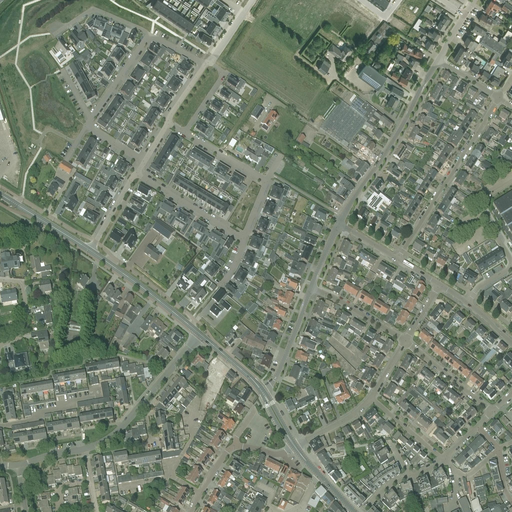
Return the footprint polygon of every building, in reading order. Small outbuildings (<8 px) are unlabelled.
[(159,0),(156,0),(152,6),(157,9),(162,2),(159,0)] [(219,0),(215,0),(215,1),(220,5),(217,9),(227,16),(230,11),(227,9),(229,6),(219,0)] [(386,0),(382,0),(377,6),(383,10),(389,2),(386,0)] [(501,6),(495,2),(491,0),(490,0),(488,5),(494,9),(497,11),(499,8),(501,6)] [(162,2),(157,9),(161,13),(167,5),(162,2)] [(511,10),(511,6),(505,2),(503,5),(508,8),(511,11),(511,10)] [(167,5),(161,13),(166,16),(171,8),(167,5)] [(484,10),(489,13),(494,16),(495,14),(497,11),(494,9),(488,5),(484,10)] [(171,8),(166,16),(170,19),(176,11),(171,8)] [(207,13),(206,13),(207,14),(208,13),(219,21),(221,19),(224,21),(227,16),(217,9),(214,14),(209,10),(207,13)] [(176,11),(170,19),(175,22),(180,14),(176,11)] [(441,12),(439,15),(437,18),(440,19),(440,20),(446,24),(450,18),(441,12)] [(207,14),(206,16),(212,21),(209,25),(217,31),(220,26),(217,24),(219,21),(208,13),(207,14)] [(482,14),(478,19),(483,22),(485,23),(489,26),(491,22),(495,25),(497,21),(493,19),(489,16),(486,15),(482,13),(482,14)] [(180,14),(175,22),(179,25),(185,17),(180,14)] [(185,17),(179,25),(184,28),(189,20),(185,17)] [(92,21),(86,25),(90,30),(92,29),(92,30),(98,32),(99,28),(102,22),(102,21),(97,19),(95,23),(92,21)] [(189,20),(184,28),(188,31),(194,23),(189,20)] [(446,24),(440,20),(438,22),(435,21),(434,23),(443,29),(446,24)] [(99,28),(98,32),(102,34),(101,38),(104,39),(105,38),(109,28),(106,27),(108,23),(102,21),(102,22),(99,28)] [(384,21),(371,38),(380,45),(390,33),(389,32),(389,31),(390,31),(390,30),(389,30),(389,29),(391,27),(384,21)] [(72,28),(76,32),(81,26),(77,22),(72,28)] [(415,23),(413,27),(419,31),(424,34),(426,31),(421,27),(415,23)] [(480,42),(484,44),(495,52),(495,53),(499,55),(499,54),(499,55),(505,46),(498,41),(485,33),(487,31),(480,27),(475,24),(472,29),(483,37),(480,42)] [(198,28),(197,28),(200,30),(209,36),(211,33),(214,35),(217,31),(209,25),(206,30),(200,25),(198,28)] [(104,39),(108,41),(110,37),(111,35),(116,37),(119,28),(114,26),(113,29),(109,28),(105,38),(104,39)] [(119,28),(116,37),(120,39),(119,41),(118,45),(121,47),(126,35),(123,34),(124,30),(119,28)] [(501,36),(501,37),(508,41),(511,34),(511,31),(511,32),(507,29),(502,37),(501,36)] [(200,30),(194,38),(200,42),(202,39),(209,43),(209,42),(210,43),(212,39),(212,38),(209,36),(200,30)] [(440,34),(436,31),(434,30),(432,32),(429,30),(428,31),(427,33),(432,37),(437,39),(440,34)] [(86,34),(92,43),(94,39),(91,34),(90,34),(88,31),(86,34)] [(75,33),(68,38),(76,49),(83,44),(83,43),(87,40),(82,33),(77,36),(75,33)] [(126,35),(121,47),(126,49),(129,42),(133,44),(136,35),(131,33),(129,36),(126,35)] [(434,43),(430,40),(426,38),(425,37),(426,36),(424,35),(423,35),(421,39),(422,39),(426,42),(425,45),(431,49),(434,43)] [(470,46),(469,47),(469,48),(473,51),(478,43),(476,42),(467,36),(464,42),(470,46)] [(499,39),(498,41),(505,46),(508,41),(501,37),(499,39)] [(371,40),(365,48),(370,51),(376,43),(371,40)] [(63,43),(56,48),(61,55),(56,59),(59,63),(64,59),(63,57),(69,52),(72,55),(75,53),(70,46),(67,49),(63,43)] [(344,48),(342,50),(333,43),(328,50),(338,57),(339,56),(346,60),(349,56),(348,56),(353,50),(346,45),(344,44),(342,46),(344,48)] [(405,43),(401,50),(413,57),(414,55),(420,58),(423,53),(418,50),(405,43)] [(117,46),(111,54),(121,61),(124,56),(120,53),(123,49),(117,46)] [(152,46),(148,52),(153,55),(158,58),(160,60),(167,51),(161,47),(159,51),(152,46)] [(457,53),(466,58),(468,55),(470,53),(465,50),(461,47),(457,53)] [(457,53),(454,58),(459,62),(459,61),(463,64),(464,62),(466,58),(457,53)] [(111,54),(106,61),(112,65),(114,62),(118,65),(121,61),(111,54)] [(147,54),(143,59),(151,65),(153,66),(158,58),(153,55),(151,57),(147,54)] [(419,60),(414,58),(406,54),(405,57),(410,60),(408,62),(411,64),(416,66),(419,60)] [(182,62),(178,67),(188,73),(191,68),(185,64),(186,61),(181,57),(179,60),(182,62)] [(407,64),(402,60),(397,57),(395,61),(403,66),(401,69),(402,69),(400,73),(405,75),(409,78),(413,71),(405,67),(407,64)] [(508,66),(511,61),(506,57),(502,62),(504,63),(508,66)] [(143,59),(140,64),(145,67),(143,70),(148,73),(150,70),(148,69),(151,65),(143,59)] [(477,71),(479,72),(483,65),(480,64),(479,66),(476,64),(478,61),(476,59),(470,68),(476,72),(477,71)] [(489,68),(489,67),(490,65),(488,63),(489,62),(486,60),(483,65),(479,72),(480,70),(482,72),(480,75),(486,78),(489,74),(490,73),(487,71),(489,68)] [(106,61),(101,69),(102,70),(102,69),(111,75),(114,71),(110,68),(112,65),(106,61)] [(329,68),(322,63),(318,68),(324,74),(329,68)] [(378,89),(382,83),(385,80),(387,77),(367,63),(361,71),(358,75),(378,89)] [(75,66),(69,69),(72,74),(79,70),(80,70),(82,69),(79,64),(75,66)] [(173,70),(171,73),(176,77),(178,73),(185,78),(186,77),(186,78),(188,75),(187,74),(188,73),(178,67),(176,65),(173,70)] [(493,77),(491,81),(496,85),(500,79),(497,78),(500,74),(498,73),(499,71),(503,73),(505,70),(500,67),(500,66),(498,65),(497,67),(496,67),(492,75),(494,76),(493,77)] [(98,73),(96,76),(102,80),(104,77),(108,80),(111,75),(102,69),(102,70),(99,74),(98,73)] [(134,70),(132,73),(142,80),(145,76),(146,76),(148,73),(143,70),(141,72),(136,69),(135,71),(134,70)] [(79,70),(72,74),(74,79),(82,75),(80,70),(79,70)] [(408,80),(404,78),(393,72),(391,76),(396,78),(396,77),(400,79),(398,82),(401,83),(405,85),(408,80)] [(444,73),(440,80),(444,83),(445,83),(448,79),(452,82),(451,84),(452,85),(450,89),(452,90),(455,86),(458,81),(450,77),(451,75),(446,72),(445,73),(444,73)] [(131,77),(130,79),(135,82),(133,84),(138,88),(143,80),(142,80),(132,73),(130,76),(131,77)] [(171,78),(167,83),(178,90),(180,87),(179,86),(180,84),(174,80),(176,77),(171,73),(168,76),(171,78)] [(82,75),(74,79),(77,84),(85,79),(82,75)] [(85,79),(77,84),(80,88),(88,83),(86,78),(85,79)] [(229,80),(227,83),(228,83),(227,84),(239,92),(245,83),(240,80),(237,84),(231,79),(230,80),(229,80)] [(404,91),(401,89),(402,87),(391,79),(389,83),(392,84),(392,85),(393,86),(391,91),(400,96),(401,96),(404,91)] [(88,83),(80,88),(82,93),(92,87),(89,83),(88,83)] [(167,83),(162,91),(167,94),(169,91),(174,94),(175,92),(176,93),(178,90),(167,83)] [(461,83),(458,88),(455,93),(458,94),(460,91),(463,93),(467,87),(461,83)] [(126,84),(123,89),(132,95),(135,90),(136,91),(138,88),(133,84),(131,87),(126,84)] [(442,98),(445,93),(447,89),(443,86),(442,89),(437,86),(433,93),(442,98)] [(92,87),(82,93),(85,98),(94,93),(95,92),(92,87)] [(123,89),(120,93),(124,96),(123,99),(124,100),(128,103),(133,95),(132,95),(123,89)] [(221,92),(219,95),(220,95),(219,96),(229,102),(231,99),(237,103),(240,99),(228,90),(226,93),(223,91),(222,92),(221,92)] [(473,99),(474,98),(477,93),(471,90),(465,99),(467,101),(470,97),(473,99)] [(162,91),(157,99),(167,106),(169,103),(168,102),(169,100),(165,97),(167,94),(162,91)] [(398,99),(400,96),(391,91),(388,95),(391,97),(388,102),(392,104),(391,104),(392,105),(393,105),(395,106),(399,99),(398,99)] [(457,103),(452,99),(455,94),(452,92),(448,97),(447,101),(456,106),(457,103)] [(94,93),(85,98),(88,103),(97,98),(94,93)] [(441,104),(439,103),(442,98),(433,93),(429,100),(434,102),(433,105),(437,107),(439,108),(441,104)] [(478,114),(480,110),(481,109),(487,100),(481,96),(478,100),(477,102),(480,104),(478,107),(476,107),(472,105),(470,109),(473,112),(478,114)] [(116,99),(113,103),(122,110),(125,105),(122,103),(116,99)] [(153,103),(151,106),(156,110),(158,107),(163,110),(164,108),(165,109),(167,106),(157,99),(153,103)] [(319,129),(346,148),(348,144),(365,121),(339,101),(319,129)] [(113,103),(110,108),(119,114),(122,110),(113,103)] [(213,103),(211,107),(212,107),(211,108),(223,116),(229,107),(224,104),(221,108),(215,103),(214,104),(213,103)] [(365,103),(360,109),(366,113),(363,117),(367,121),(369,122),(372,119),(378,124),(379,123),(382,125),(389,130),(393,125),(377,112),(365,103)] [(425,104),(422,109),(424,109),(422,112),(428,115),(426,117),(431,119),(435,121),(437,117),(433,115),(428,113),(431,107),(426,105),(425,104)] [(151,106),(146,114),(148,116),(156,120),(159,116),(154,113),(156,110),(151,106)] [(251,116),(257,120),(263,111),(257,106),(251,116)] [(110,108),(107,112),(116,119),(119,114),(110,108)] [(317,111),(312,119),(321,124),(324,119),(321,117),(322,114),(317,111)] [(107,112),(104,117),(113,123),(116,119),(107,112)] [(261,124),(264,126),(262,129),(266,132),(274,121),(274,122),(278,117),(271,113),(271,112),(270,112),(269,112),(267,114),(265,117),(261,124)] [(473,122),(476,116),(472,114),(470,112),(466,118),(473,122)] [(493,118),(495,120),(495,119),(500,122),(501,120),(505,122),(506,120),(509,115),(503,112),(499,118),(495,116),(493,118)] [(205,115),(203,118),(204,118),(203,119),(215,127),(221,118),(216,115),(213,119),(207,114),(206,115),(205,115)] [(148,116),(145,120),(153,125),(156,120),(148,116)] [(104,117),(100,121),(110,127),(113,123),(104,117)] [(420,117),(419,119),(417,119),(415,123),(417,123),(416,124),(421,126),(422,126),(424,123),(428,125),(429,123),(429,122),(431,119),(426,117),(425,119),(420,117)] [(466,118),(463,123),(469,127),(473,122),(466,118)] [(141,124),(139,127),(144,130),(146,127),(151,130),(153,125),(145,120),(144,119),(141,124)] [(100,121),(97,126),(107,132),(110,127),(100,121)] [(367,122),(364,126),(371,131),(372,131),(370,133),(374,135),(372,138),(374,139),(374,140),(375,140),(378,142),(381,138),(380,138),(382,136),(373,130),(375,127),(370,124),(368,123),(369,122),(367,121),(366,122),(367,122)] [(459,129),(466,133),(469,127),(463,123),(459,129)] [(440,124),(434,136),(437,138),(444,126),(440,124)] [(198,126),(196,129),(196,130),(196,131),(200,133),(198,136),(203,139),(205,137),(208,139),(214,130),(209,126),(206,130),(199,125),(199,126),(198,126)] [(245,132),(250,135),(253,129),(248,126),(245,132)] [(138,130),(135,135),(144,140),(147,136),(142,133),(144,130),(139,127),(137,130),(138,130)] [(488,130),(485,136),(491,140),(493,136),(493,137),(495,138),(496,136),(497,136),(499,133),(497,132),(491,128),(489,131),(488,130)] [(414,129),(411,135),(416,138),(419,139),(422,141),(422,140),(423,138),(420,137),(417,135),(419,132),(418,131),(414,129)] [(456,134),(462,138),(466,133),(459,129),(456,134)] [(359,132),(357,135),(367,142),(369,139),(359,132)] [(448,139),(446,142),(449,145),(456,149),(459,144),(452,139),(453,139),(449,137),(450,136),(447,134),(446,135),(445,135),(445,136),(448,139)] [(456,134),(453,139),(452,139),(459,144),(462,138),(456,134)] [(135,135),(132,139),(141,145),(144,140),(135,135)] [(303,143),(305,139),(299,135),(295,142),(307,149),(309,146),(303,143)] [(411,135),(408,140),(412,143),(413,143),(414,141),(417,142),(418,142),(420,143),(422,144),(424,142),(422,140),(422,141),(419,139),(416,138),(411,135)] [(170,137),(167,143),(176,148),(178,149),(181,144),(183,140),(176,136),(174,139),(170,137)] [(485,136),(481,141),(486,144),(487,145),(491,140),(485,136)] [(129,144),(128,148),(133,151),(135,148),(138,150),(141,145),(132,139),(129,144)] [(89,140),(86,145),(95,150),(98,145),(89,140)] [(368,147),(366,149),(371,153),(375,147),(367,142),(365,145),(368,147)] [(167,143),(164,147),(173,152),(176,148),(167,143)] [(245,151),(243,155),(244,156),(243,157),(246,158),(246,159),(251,162),(251,161),(257,165),(261,159),(260,159),(265,151),(271,155),(274,150),(262,143),(258,149),(254,155),(247,151),(246,152),(245,151)] [(393,156),(397,159),(399,160),(406,150),(411,153),(414,149),(411,147),(407,144),(404,149),(400,146),(393,156)] [(86,145),(83,150),(93,155),(96,150),(95,150),(86,145)] [(347,149),(356,155),(358,152),(349,146),(347,149)] [(445,146),(441,151),(443,152),(442,152),(444,153),(449,156),(453,151),(448,148),(446,146),(446,147),(445,146)] [(475,152),(481,156),(484,150),(478,146),(475,152)] [(164,147),(162,151),(172,158),(175,153),(173,152),(164,147)] [(367,158),(371,153),(366,149),(364,152),(361,149),(361,150),(359,152),(367,158)] [(83,150),(81,154),(91,160),(93,155),(83,150)] [(189,152),(185,158),(188,160),(193,163),(194,161),(199,153),(194,150),(192,154),(189,152)] [(162,151),(159,156),(168,161),(170,157),(172,158),(162,151)] [(471,157),(477,161),(481,156),(475,152),(474,151),(472,155),(471,157)] [(498,156),(495,160),(498,162),(504,165),(506,163),(509,165),(511,166),(511,152),(511,153),(510,152),(507,151),(502,158),(502,159),(498,156)] [(446,162),(449,156),(442,152),(439,158),(446,162)] [(199,153),(194,161),(194,162),(195,162),(198,164),(204,156),(199,153)] [(81,154),(78,159),(88,165),(91,160),(81,154)] [(159,156),(156,160),(167,167),(169,162),(168,161),(159,156)] [(204,156),(198,164),(203,167),(208,159),(204,156)] [(468,163),(474,167),(477,161),(471,157),(468,163)] [(119,162),(117,167),(124,172),(127,167),(122,164),(124,161),(119,158),(117,161),(119,162)] [(442,167),(446,162),(439,158),(436,163),(442,167)] [(78,159),(75,164),(85,170),(88,165),(78,159)] [(208,159),(203,167),(208,170),(206,172),(210,174),(213,168),(210,166),(213,162),(208,159)] [(156,160),(153,165),(164,172),(167,167),(156,160)] [(358,161),(354,165),(358,168),(359,168),(360,169),(366,173),(369,169),(362,164),(358,160),(358,161)] [(439,172),(442,167),(436,163),(434,161),(430,167),(432,168),(439,172)] [(401,171),(404,167),(405,166),(404,165),(401,163),(399,162),(396,167),(401,171)] [(62,163),(59,169),(69,175),(73,169),(62,163)] [(474,167),(468,163),(464,168),(471,172),(474,167)] [(153,165),(150,170),(161,177),(164,172),(153,165)] [(213,168),(210,174),(213,176),(214,174),(218,177),(224,167),(221,165),(220,166),(219,165),(216,170),(213,168)] [(111,171),(109,174),(115,177),(117,174),(122,177),(124,172),(117,167),(115,166),(112,171),(111,171)] [(391,166),(386,173),(390,176),(397,180),(401,176),(400,175),(395,172),(397,170),(395,169),(391,166)] [(218,177),(217,178),(222,181),(225,183),(229,177),(226,176),(229,171),(227,170),(228,169),(224,167),(218,177)] [(356,173),(351,179),(353,181),(357,184),(361,178),(362,178),(366,173),(360,169),(359,168),(358,168),(355,172),(356,173)] [(103,173),(102,174),(108,177),(105,182),(107,183),(115,188),(118,183),(115,181),(117,178),(115,177),(109,174),(104,171),(103,173)] [(177,179),(173,185),(178,188),(183,180),(184,179),(179,176),(181,173),(178,171),(177,171),(174,177),(177,179)] [(437,175),(433,172),(431,171),(427,176),(433,181),(437,175)] [(340,173),(338,176),(344,180),(339,187),(341,188),(344,190),(343,190),(350,195),(354,189),(349,186),(350,184),(348,183),(350,180),(348,179),(343,175),(340,173)] [(457,179),(464,183),(467,177),(461,173),(457,179)] [(229,177),(225,183),(228,185),(229,183),(234,186),(240,177),(236,175),(234,174),(231,179),(229,177)] [(430,186),(433,181),(427,176),(424,182),(430,186)] [(234,186),(233,187),(238,190),(238,191),(242,194),(246,188),(241,185),(244,181),(242,180),(243,179),(240,177),(234,186)] [(470,181),(478,186),(479,186),(480,183),(481,182),(473,177),(470,181)] [(49,191),(47,194),(52,198),(56,192),(56,191),(58,188),(61,190),(65,184),(56,178),(55,179),(51,186),(48,190),(49,191)] [(315,178),(313,181),(321,187),(323,183),(315,178)] [(464,183),(457,179),(454,184),(460,188),(464,183)] [(183,180),(178,188),(182,191),(187,183),(183,181),(183,180)] [(371,187),(369,190),(374,194),(375,195),(378,197),(380,195),(380,194),(378,192),(383,185),(380,183),(377,180),(371,187)] [(430,186),(424,182),(420,187),(427,191),(430,186)] [(99,184),(97,187),(106,193),(108,190),(113,192),(115,188),(107,183),(105,188),(99,184)] [(187,183),(182,191),(187,194),(192,186),(187,183)] [(73,184),(63,202),(66,204),(65,206),(66,206),(64,209),(70,212),(76,203),(70,200),(78,186),(73,184)] [(272,188),(271,192),(272,192),(271,193),(283,198),(285,199),(289,189),(284,185),(282,190),(274,187),(273,188),(272,188)] [(95,186),(93,189),(99,193),(96,197),(107,203),(109,198),(106,196),(108,194),(106,193),(97,187),(95,186)] [(192,186),(187,194),(192,197),(196,189),(192,186)] [(140,187),(137,193),(142,196),(141,199),(149,204),(152,199),(148,197),(150,193),(140,187)] [(417,193),(419,194),(423,197),(427,191),(420,187),(417,193)] [(341,188),(336,195),(339,197),(341,199),(345,202),(350,195),(343,190),(344,190),(341,188)] [(196,189),(192,197),(196,200),(201,192),(196,189)] [(451,189),(447,195),(454,199),(457,193),(451,189)] [(201,192),(196,200),(201,202),(206,195),(201,192)] [(335,202),(337,204),(342,207),(345,202),(341,199),(330,192),(327,196),(333,199),(334,198),(336,200),(335,202)] [(271,193),(269,198),(277,201),(276,204),(282,207),(283,204),(281,203),(283,198),(271,193)] [(511,193),(492,206),(495,210),(492,212),(511,245),(511,193)] [(369,204),(367,208),(370,209),(371,210),(376,213),(378,210),(376,209),(384,198),(380,195),(378,197),(374,194),(368,203),(368,204),(369,204)] [(206,195),(201,202),(206,205),(210,197),(206,195)] [(450,205),(454,199),(447,195),(444,201),(450,205)] [(413,202),(419,206),(423,200),(416,196),(413,202)] [(88,199),(86,202),(99,209),(100,206),(104,208),(107,203),(96,197),(94,202),(88,199)] [(210,197),(206,205),(210,208),(215,200),(210,197)] [(132,202),(130,205),(132,206),(138,209),(136,213),(140,215),(142,216),(145,211),(141,209),(144,204),(144,203),(134,198),(134,199),(133,198),(131,201),(132,202)] [(215,200),(210,208),(215,211),(220,203),(215,200)] [(157,209),(153,216),(156,218),(160,212),(164,215),(165,213),(170,205),(171,204),(166,201),(163,205),(160,203),(158,207),(157,209)] [(440,206),(448,211),(450,207),(452,207),(451,207),(455,210),(456,208),(455,208),(456,207),(453,205),(452,206),(450,205),(444,201),(440,206)] [(419,206),(413,202),(409,207),(416,211),(419,206)] [(220,203),(215,211),(219,214),(224,206),(223,205),(220,203)] [(94,208),(86,204),(83,209),(83,210),(87,212),(83,218),(83,219),(94,225),(98,218),(91,214),(94,208)] [(224,206),(219,214),(224,217),(230,207),(225,204),(224,206)] [(265,205),(264,209),(274,213),(276,214),(278,209),(281,210),(282,207),(276,204),(275,207),(267,204),(266,206),(265,205)] [(170,205),(165,213),(170,216),(166,221),(169,223),(175,214),(172,213),(175,208),(170,205)] [(313,218),(316,219),(320,221),(321,221),(324,223),(326,219),(328,216),(324,214),(322,213),(323,210),(316,206),(313,212),(316,213),(313,218)] [(361,210),(357,217),(365,222),(367,218),(369,214),(367,213),(368,211),(370,212),(371,210),(370,209),(367,208),(366,207),(364,206),(361,210)] [(440,206),(437,211),(443,215),(444,216),(443,218),(449,222),(451,219),(446,217),(450,212),(448,211),(440,206)] [(406,213),(412,217),(416,211),(409,207),(406,213)] [(264,209),(262,213),(263,213),(262,215),(270,218),(269,221),(275,223),(276,220),(272,218),(274,213),(264,209)] [(126,210),(122,218),(123,218),(122,219),(128,222),(129,222),(132,224),(136,217),(138,218),(140,215),(136,213),(134,211),(132,214),(126,210)] [(168,225),(171,227),(175,222),(179,224),(186,214),(181,211),(179,214),(176,212),(175,214),(169,223),(168,225)] [(382,224),(378,229),(385,233),(386,231),(387,232),(387,231),(388,229),(388,228),(385,226),(387,223),(385,222),(389,216),(387,215),(385,213),(382,218),(381,220),(379,222),(382,224)] [(409,222),(412,217),(406,213),(402,218),(405,219),(409,222)] [(186,214),(179,224),(184,227),(180,233),(184,235),(192,222),(189,220),(190,217),(186,214)] [(372,220),(369,225),(373,227),(376,222),(378,218),(379,216),(376,214),(372,220)] [(436,226),(440,220),(433,216),(430,222),(436,226)] [(312,232),(318,236),(322,229),(315,226),(316,223),(307,218),(305,222),(310,224),(307,230),(312,232)] [(408,224),(398,218),(397,219),(400,221),(399,223),(406,227),(408,224)] [(158,221),(152,229),(168,241),(174,233),(158,221)] [(193,223),(186,234),(190,236),(193,230),(197,233),(203,224),(198,221),(196,225),(193,223)] [(258,222),(257,226),(267,230),(268,230),(270,225),(274,227),(275,223),(269,221),(268,224),(260,221),(259,223),(258,222)] [(434,229),(436,226),(430,222),(426,227),(433,231),(431,233),(434,235),(437,231),(434,229)] [(197,233),(196,234),(201,237),(197,243),(201,245),(202,243),(207,234),(208,233),(206,231),(208,227),(203,224),(197,233)] [(257,226),(255,229),(256,230),(256,232),(263,235),(262,238),(268,240),(270,237),(265,235),(267,230),(257,226)] [(115,229),(109,239),(119,245),(127,232),(124,230),(122,234),(115,229)] [(306,233),(297,229),(295,233),(305,237),(307,233),(306,233)] [(207,234),(202,243),(205,245),(208,239),(213,242),(218,234),(218,233),(213,230),(210,235),(207,234)] [(394,230),(393,232),(392,233),(392,234),(390,237),(397,241),(402,232),(399,230),(398,232),(394,230)] [(129,231),(122,242),(125,244),(124,246),(131,250),(137,241),(133,238),(135,235),(129,231)] [(213,242),(211,244),(216,247),(213,252),(216,254),(223,242),(221,240),(223,237),(218,234),(213,242)] [(306,236),(304,242),(314,246),(315,246),(316,244),(315,243),(316,240),(306,236)] [(253,237),(251,243),(262,247),(265,249),(268,240),(262,238),(261,240),(253,237)] [(216,254),(214,257),(218,259),(223,252),(227,254),(228,252),(234,243),(233,242),(230,240),(230,241),(228,239),(226,243),(223,242),(216,254)] [(420,254),(422,250),(424,247),(420,244),(422,240),(419,239),(417,242),(412,250),(420,254)] [(349,245),(343,242),(341,248),(350,252),(352,246),(349,245)] [(250,243),(248,247),(249,247),(249,248),(256,251),(255,254),(261,257),(263,254),(260,253),(262,247),(251,243),(251,244),(250,243)] [(157,263),(162,256),(165,251),(158,246),(155,251),(149,246),(147,250),(144,254),(157,263)] [(302,246),(300,251),(303,253),(309,257),(312,251),(307,249),(306,248),(302,246)] [(427,253),(425,257),(431,262),(434,257),(435,255),(435,254),(435,253),(432,252),(429,250),(430,248),(427,246),(424,251),(427,253)] [(348,255),(350,252),(341,248),(338,254),(347,258),(348,255)] [(295,254),(293,257),(300,260),(302,261),(307,263),(309,257),(303,253),(300,251),(299,251),(298,255),(295,254)] [(436,264),(437,265),(437,266),(438,267),(439,266),(443,269),(446,264),(448,260),(444,258),(445,258),(442,256),(443,253),(441,251),(438,256),(441,257),(440,259),(439,260),(436,264)] [(501,252),(495,256),(500,265),(506,262),(501,252)] [(284,256),(284,258),(290,262),(293,258),(284,253),(282,255),(284,256)] [(366,263),(370,256),(367,254),(366,255),(363,253),(361,257),(357,262),(358,263),(361,265),(364,266),(366,263)] [(9,254),(1,256),(3,272),(9,271),(8,269),(12,268),(12,269),(19,268),(18,264),(19,264),(18,258),(10,259),(9,254)] [(245,255),(243,259),(254,263),(255,264),(257,265),(259,260),(260,260),(261,257),(255,254),(254,257),(246,254),(246,256),(245,255)] [(467,265),(470,263),(465,254),(464,254),(462,256),(467,265)] [(374,258),(370,256),(366,263),(369,265),(367,268),(371,271),(377,261),(374,259),(374,258)] [(495,256),(489,259),(494,269),(500,265),(495,256)] [(49,272),(51,272),(50,267),(45,267),(45,268),(41,269),(39,258),(34,259),(33,257),(29,257),(31,267),(35,267),(36,275),(41,274),(42,277),(46,277),(50,276),(49,272)] [(210,263),(207,267),(216,275),(219,272),(218,271),(219,270),(213,265),(215,262),(212,260),(210,258),(207,261),(210,263)] [(243,259),(242,263),(243,263),(242,265),(250,268),(248,271),(254,275),(256,270),(253,269),(255,264),(254,263),(243,259)] [(455,276),(459,270),(454,267),(457,262),(452,259),(449,264),(452,266),(448,272),(455,276)] [(489,259),(483,262),(488,272),(494,269),(489,259)] [(333,266),(339,268),(338,269),(343,271),(345,265),(346,264),(336,260),(333,266)] [(303,273),(305,267),(293,262),(291,267),(291,268),(292,268),(295,270),(303,273)] [(483,262),(477,266),(482,275),(488,272),(483,262)] [(189,265),(184,271),(188,274),(193,268),(189,265)] [(380,273),(384,275),(388,268),(384,266),(384,267),(381,265),(378,269),(375,274),(378,276),(380,273)] [(200,269),(198,272),(202,276),(203,276),(205,274),(211,279),(213,277),(214,278),(216,275),(207,267),(203,271),(200,269)] [(289,274),(288,277),(293,279),(295,276),(296,277),(300,279),(303,273),(295,270),(292,268),(291,272),(290,274),(289,274)] [(389,283),(392,277),(395,273),(391,271),(392,270),(388,268),(384,275),(387,277),(385,280),(389,283)] [(341,274),(336,272),(331,270),(329,277),(335,279),(336,276),(340,277),(341,274)] [(238,272),(236,275),(245,281),(248,276),(252,279),(254,275),(248,271),(247,275),(239,271),(238,272)] [(342,276),(345,277),(343,280),(347,281),(348,278),(349,279),(351,275),(344,272),(342,276)] [(364,281),(366,283),(368,280),(372,274),(369,272),(365,278),(364,281)] [(472,276),(465,272),(463,274),(466,275),(463,281),(467,284),(472,276)] [(273,279),(266,274),(265,277),(264,280),(263,282),(270,285),(273,279)] [(368,280),(366,283),(368,284),(370,285),(372,282),(371,282),(375,276),(372,274),(368,280)] [(397,279),(393,285),(396,287),(402,290),(405,287),(405,286),(402,285),(403,283),(406,279),(406,278),(403,276),(403,277),(401,276),(402,275),(400,274),(399,275),(397,279)] [(234,279),(233,281),(240,285),(238,288),(244,292),(246,288),(244,287),(247,282),(245,281),(236,275),(234,278),(234,279)] [(503,280),(499,282),(503,285),(505,283),(507,284),(508,284),(509,285),(511,282),(511,275),(503,281),(503,280)] [(89,281),(83,276),(81,278),(80,280),(77,285),(86,292),(84,296),(88,298),(93,291),(89,289),(85,287),(89,281)] [(477,279),(472,276),(468,284),(472,287),(475,283),(477,281),(476,280),(477,279)] [(333,283),(335,279),(329,277),(326,284),(332,286),(335,287),(333,292),(339,295),(342,289),(336,287),(337,285),(333,283)] [(184,278),(177,286),(179,288),(178,289),(181,290),(184,292),(187,289),(188,290),(193,284),(190,281),(188,282),(187,284),(185,282),(186,280),(184,278)] [(194,290),(190,295),(192,297),(191,299),(192,300),(193,300),(197,304),(199,302),(200,302),(201,301),(200,301),(205,295),(200,291),(197,288),(204,281),(200,278),(192,288),(194,290)] [(279,286),(285,288),(286,286),(289,287),(296,290),(298,284),(294,283),(294,282),(284,278),(282,283),(280,282),(279,286)] [(355,298),(358,294),(359,291),(356,289),(359,283),(361,284),(363,281),(360,279),(358,282),(357,282),(357,281),(356,280),(354,284),(355,285),(353,288),(349,295),(355,298)] [(40,297),(45,296),(44,294),(51,292),(49,281),(39,283),(40,287),(41,287),(41,289),(39,289),(40,297)] [(416,290),(415,291),(422,295),(425,290),(422,288),(424,285),(419,282),(417,286),(418,286),(416,290)] [(387,290),(390,285),(387,283),(382,292),(385,294),(387,290)] [(343,291),(349,295),(353,288),(347,284),(346,287),(343,291)] [(228,286),(225,289),(226,290),(225,290),(235,298),(238,294),(241,296),(244,292),(238,288),(236,291),(229,286),(228,286)] [(105,301),(106,302),(113,292),(112,292),(113,290),(108,287),(103,295),(107,298),(105,301)] [(502,301),(503,300),(506,296),(503,294),(500,292),(498,294),(492,288),(485,292),(482,296),(487,300),(488,300),(489,300),(491,302),(491,301),(494,304),(499,298),(502,301)] [(220,289),(211,299),(218,304),(226,295),(220,289)] [(16,297),(15,291),(0,293),(2,304),(17,301),(16,299),(17,298),(17,297),(16,297)] [(412,296),(414,298),(419,300),(422,295),(415,291),(412,296)] [(506,296),(503,300),(506,302),(511,294),(511,292),(510,291),(506,296)] [(113,292),(106,302),(108,303),(110,300),(115,304),(110,313),(110,314),(108,318),(112,319),(114,315),(114,316),(117,310),(116,310),(119,306),(122,300),(119,298),(121,295),(116,292),(115,294),(113,292)] [(291,303),(293,296),(286,293),(285,295),(283,294),(281,298),(291,303)] [(358,300),(364,304),(368,297),(362,293),(358,300)] [(122,320),(125,314),(129,305),(133,298),(127,295),(123,303),(125,304),(124,306),(123,306),(120,312),(117,310),(114,316),(122,320)] [(272,303),(270,301),(265,297),(262,301),(270,306),(272,303)] [(281,298),(279,297),(277,301),(277,302),(278,303),(282,304),(289,307),(289,306),(290,306),(291,303),(290,303),(291,303),(281,298)] [(368,297),(364,304),(370,307),(373,303),(374,301),(368,297)] [(387,300),(387,299),(386,299),(383,302),(385,303),(383,306),(379,313),(385,316),(389,309),(386,307),(387,305),(386,304),(388,301),(387,300)] [(417,303),(413,300),(410,299),(407,304),(414,308),(417,303)] [(315,309),(326,313),(327,310),(328,310),(329,309),(330,308),(332,304),(326,301),(324,305),(318,302),(315,309)] [(210,312),(217,319),(221,313),(224,309),(227,312),(231,308),(225,302),(221,307),(219,305),(216,309),(214,307),(210,312)] [(379,313),(383,306),(377,302),(373,309),(379,313)] [(508,312),(510,314),(511,311),(511,306),(511,308),(508,306),(504,302),(499,308),(506,314),(508,312)] [(411,314),(414,308),(407,304),(404,309),(406,311),(411,314)] [(438,306),(436,309),(436,308),(433,312),(439,317),(444,312),(447,315),(449,313),(452,309),(446,304),(442,310),(438,306)] [(46,325),(51,324),(52,324),(50,312),(51,312),(50,306),(43,307),(44,314),(35,316),(37,323),(46,322),(46,325)] [(137,317),(142,310),(141,310),(139,308),(136,307),(135,309),(132,307),(126,315),(123,319),(129,324),(135,316),(137,317)] [(275,307),(274,310),(278,312),(277,314),(277,315),(279,316),(284,318),(286,312),(282,311),(283,310),(278,308),(275,307)] [(323,320),(324,317),(326,313),(315,309),(313,316),(317,317),(323,320)] [(387,324),(391,317),(393,318),(394,316),(396,317),(396,316),(390,312),(384,322),(387,324)] [(406,321),(409,316),(402,312),(399,317),(406,321)] [(433,312),(430,315),(431,316),(429,318),(432,321),(430,323),(436,328),(439,325),(435,322),(439,317),(433,312)] [(267,314),(265,320),(270,323),(268,327),(273,329),(278,332),(282,324),(277,322),(278,319),(274,318),(268,314),(267,314)] [(338,320),(336,323),(340,325),(342,321),(346,324),(347,321),(349,317),(344,314),(342,317),(340,315),(338,320)] [(448,321),(443,328),(444,329),(446,331),(452,324),(454,325),(456,323),(459,326),(461,324),(464,320),(458,314),(457,316),(455,314),(451,318),(448,321)] [(402,327),(406,321),(399,317),(396,323),(402,327)] [(158,339),(159,342),(161,340),(165,334),(163,333),(166,329),(159,324),(160,322),(156,320),(153,324),(151,322),(151,321),(148,318),(145,322),(140,329),(145,333),(148,329),(152,332),(153,330),(156,332),(155,333),(154,335),(158,338),(158,339)] [(331,325),(332,323),(328,322),(324,320),(323,323),(327,325),(329,325),(329,326),(334,328),(335,327),(331,325)] [(320,325),(315,323),(310,321),(308,328),(314,331),(314,330),(315,327),(319,328),(320,325)] [(348,329),(350,331),(354,333),(359,324),(353,321),(348,329)] [(471,335),(474,331),(472,330),(475,327),(469,322),(466,325),(464,328),(470,333),(471,335)] [(431,329),(431,330),(432,331),(432,330),(434,331),(436,328),(430,323),(429,323),(427,326),(431,329)] [(127,327),(121,324),(113,337),(119,340),(127,327)] [(260,324),(258,329),(262,331),(261,335),(263,336),(268,338),(267,341),(273,344),(276,337),(272,335),(266,333),(268,330),(260,324)] [(359,337),(362,332),(364,328),(359,324),(354,333),(353,334),(359,337)] [(461,327),(456,333),(459,335),(464,330),(461,327)] [(319,332),(314,330),(314,331),(308,328),(305,335),(309,336),(315,339),(315,338),(316,339),(319,332)] [(471,335),(469,337),(467,339),(471,343),(473,340),(474,341),(477,337),(481,340),(483,337),(486,334),(480,329),(476,333),(474,331),(471,335)] [(168,337),(165,334),(161,340),(162,341),(164,343),(167,341),(172,345),(174,342),(177,345),(183,339),(177,334),(178,332),(175,330),(168,337)] [(224,338),(227,340),(225,342),(226,343),(225,344),(228,346),(230,347),(236,339),(231,335),(234,332),(231,330),(224,338)] [(245,332),(239,339),(242,342),(246,338),(248,335),(250,333),(247,330),(245,332)] [(430,334),(428,333),(425,330),(418,338),(423,342),(428,336),(430,334)] [(428,336),(423,342),(428,346),(431,342),(433,340),(430,338),(432,336),(431,335),(434,331),(432,330),(432,331),(431,330),(428,333),(430,334),(428,336)] [(369,345),(375,335),(370,331),(366,336),(365,336),(362,340),(369,345)] [(38,338),(39,344),(40,351),(49,350),(48,342),(46,332),(31,335),(31,339),(38,338)] [(241,343),(255,349),(263,352),(266,344),(261,342),(254,340),(255,336),(251,332),(250,333),(248,335),(246,338),(242,342),(241,343)] [(489,350),(494,344),(497,341),(491,335),(489,338),(487,336),(481,343),(489,350)] [(122,348),(128,353),(136,339),(131,336),(125,344),(122,348)] [(379,340),(380,337),(378,336),(374,341),(376,343),(379,344),(389,351),(393,345),(387,341),(385,344),(379,340)] [(308,350),(307,354),(313,356),(315,353),(313,352),(316,345),(313,344),(303,340),(300,347),(308,350)] [(164,343),(162,341),(160,344),(162,346),(157,351),(160,354),(157,357),(163,362),(166,358),(168,355),(168,356),(168,355),(163,351),(165,348),(165,349),(168,346),(164,343)] [(432,345),(429,349),(434,353),(438,347),(434,343),(432,345)] [(386,356),(389,351),(379,344),(377,347),(382,349),(380,352),(386,356)] [(501,344),(494,351),(500,357),(507,349),(501,344)] [(438,347),(434,353),(438,357),(443,351),(438,347)] [(269,366),(272,360),(264,357),(261,356),(263,352),(255,349),(252,356),(260,358),(259,361),(257,364),(259,366),(260,367),(265,369),(268,370),(269,366)] [(443,351),(438,357),(443,360),(448,355),(448,354),(449,352),(448,351),(447,350),(445,353),(443,351)] [(482,356),(477,361),(480,364),(483,361),(485,359),(490,353),(487,350),(482,356)] [(297,353),(295,359),(299,361),(301,362),(300,367),(302,367),(306,369),(308,364),(306,364),(307,361),(309,357),(303,355),(297,353)] [(14,361),(16,370),(29,367),(27,354),(15,356),(16,361),(14,361)] [(375,362),(381,365),(384,360),(380,357),(375,354),(374,357),(377,359),(375,362)] [(448,355),(443,360),(447,364),(452,358),(448,355)] [(510,372),(511,370),(511,371),(510,373),(511,374),(511,358),(509,355),(506,359),(503,361),(503,362),(502,363),(510,372)] [(194,368),(196,366),(205,373),(208,367),(203,363),(205,361),(199,356),(191,365),(194,368)] [(406,357),(403,363),(409,366),(410,365),(412,362),(415,363),(417,361),(411,356),(409,359),(406,357)] [(452,358),(447,364),(452,368),(457,362),(452,358)] [(112,370),(119,369),(119,368),(118,365),(117,359),(114,359),(114,361),(111,362),(112,368),(112,370)] [(108,360),(104,361),(106,371),(112,370),(112,368),(111,362),(108,363),(108,360)] [(122,373),(129,372),(128,366),(128,362),(120,364),(121,364),(121,367),(122,373)] [(377,371),(381,365),(375,362),(373,365),(369,363),(368,365),(377,371)] [(457,362),(452,368),(457,372),(462,366),(457,362)] [(98,364),(95,365),(95,363),(91,363),(93,373),(99,372),(98,364)] [(406,372),(409,366),(403,363),(400,368),(406,372)] [(423,369),(426,365),(424,363),(417,371),(420,373),(423,369)] [(128,366),(129,372),(130,375),(137,374),(136,368),(135,364),(128,366)] [(349,366),(347,364),(341,370),(341,371),(343,372),(349,366)] [(143,366),(136,368),(137,374),(137,375),(137,377),(144,376),(143,370),(143,366)] [(462,366),(457,372),(461,376),(466,370),(462,366)] [(208,378),(214,383),(215,382),(220,386),(223,380),(219,377),(221,375),(216,370),(215,371),(210,367),(208,369),(207,375),(209,377),(208,378)] [(307,369),(302,367),(300,371),(293,368),(291,374),(298,377),(298,376),(302,378),(304,372),(306,374),(308,370),(307,369)] [(143,370),(144,376),(145,379),(152,378),(151,371),(150,368),(143,370)] [(365,371),(363,374),(372,379),(375,374),(371,372),(366,369),(365,371)] [(424,380),(429,374),(424,370),(419,376),(424,380)] [(466,370),(461,376),(466,379),(466,380),(469,376),(471,374),(466,370)] [(182,377),(181,377),(187,381),(192,375),(187,371),(182,377)] [(405,375),(402,374),(398,371),(395,376),(401,380),(405,375)] [(416,377),(420,373),(417,371),(414,375),(411,373),(409,376),(415,379),(416,376),(416,377)] [(230,372),(227,376),(225,378),(232,384),(234,382),(238,378),(230,372)] [(298,377),(291,374),(288,379),(296,382),(294,386),(301,389),(302,386),(301,386),(303,379),(302,378),(298,376),(298,377)] [(360,380),(364,383),(369,385),(372,379),(363,374),(361,378),(360,380)] [(429,384),(434,378),(429,374),(424,380),(429,384)] [(401,380),(395,376),(391,382),(398,386),(401,380)] [(473,385),(478,380),(473,376),(472,378),(469,381),(473,385)] [(502,376),(499,379),(506,386),(509,383),(506,381),(503,377),(502,376)] [(182,389),(186,384),(180,378),(176,383),(182,389)] [(431,391),(434,388),(437,390),(441,384),(436,380),(433,384),(429,389),(431,391)] [(478,389),(481,385),(483,383),(478,380),(473,385),(478,389)] [(504,387),(501,384),(497,380),(494,382),(495,382),(492,385),(492,384),(490,387),(492,389),(495,392),(497,390),(499,392),(502,389),(504,387),(504,388),(504,387)] [(333,395),(338,404),(338,403),(339,404),(342,403),(342,402),(350,398),(347,392),(347,393),(344,386),(342,382),(333,386),(335,390),(338,388),(340,392),(333,395)] [(178,394),(182,389),(176,383),(172,388),(178,394)] [(349,389),(352,390),(354,392),(359,394),(363,388),(356,384),(356,385),(353,383),(349,389)] [(437,390),(442,394),(443,392),(446,388),(441,384),(437,390)] [(396,389),(394,387),(390,385),(387,390),(393,394),(396,389)] [(484,385),(482,386),(479,390),(482,392),(491,401),(496,396),(492,392),(491,391),(488,393),(486,391),(485,389),(487,387),(484,385)] [(125,390),(127,390),(127,386),(117,388),(118,394),(126,393),(125,390)] [(213,404),(214,401),(215,402),(219,395),(218,394),(220,390),(213,386),(206,401),(213,404)] [(313,399),(316,398),(315,396),(314,392),(313,391),(312,386),(304,390),(308,397),(298,403),(299,406),(313,399)] [(180,396),(178,394),(172,388),(167,394),(173,399),(176,400),(180,396)] [(412,391),(410,389),(403,396),(405,398),(410,393),(412,391)] [(4,403),(12,402),(11,396),(14,395),(13,390),(5,391),(6,396),(2,397),(3,400),(4,400),(4,403)] [(246,390),(246,391),(243,390),(241,394),(243,395),(238,404),(243,406),(251,393),(246,390)] [(390,400),(392,396),(393,394),(387,390),(383,396),(390,400)] [(446,394),(443,398),(448,402),(449,400),(454,394),(449,390),(446,394)] [(232,392),(228,397),(235,401),(238,396),(232,392)] [(169,404),(173,399),(167,394),(163,399),(169,404)] [(454,394),(449,400),(454,404),(456,402),(459,399),(454,394)] [(399,406),(405,398),(403,396),(396,404),(399,406)] [(130,403),(129,399),(119,401),(116,401),(116,404),(119,404),(120,408),(128,406),(128,403),(130,403)] [(171,406),(169,404),(163,399),(159,404),(155,409),(166,412),(171,406)] [(284,404),(287,410),(294,406),(294,407),(295,408),(299,406),(298,403),(296,403),(295,399),(291,401),(284,404)] [(289,415),(314,402),(313,399),(299,406),(295,408),(294,407),(294,406),(287,410),(289,415)] [(322,408),(323,409),(325,414),(331,411),(326,399),(323,400),(326,406),(322,408)] [(399,408),(404,412),(409,406),(404,402),(403,404),(399,408)] [(233,408),(231,410),(234,412),(233,412),(235,414),(239,416),(243,410),(239,407),(234,404),(234,405),(232,407),(233,407),(233,408)] [(409,406),(404,412),(409,416),(414,410),(409,406)] [(156,418),(156,422),(164,420),(164,416),(166,416),(165,413),(166,412),(155,409),(156,415),(154,415),(155,418),(156,418)] [(471,409),(468,412),(467,413),(472,419),(476,414),(471,409)] [(111,410),(105,411),(106,420),(109,419),(109,421),(113,421),(111,410)] [(372,410),(368,414),(372,419),(375,417),(377,420),(379,418),(377,415),(372,410)] [(414,421),(417,417),(419,415),(414,410),(409,416),(414,421)] [(103,420),(106,420),(105,411),(98,413),(100,423),(103,422),(103,420)] [(97,423),(100,423),(98,413),(91,414),(93,422),(96,421),(97,423)] [(467,423),(472,419),(467,413),(462,418),(464,420),(467,423)] [(363,419),(366,423),(370,427),(375,422),(372,419),(368,414),(363,419)] [(14,415),(7,416),(6,416),(6,420),(7,419),(8,422),(7,423),(16,421),(15,416),(14,415)] [(87,425),(85,415),(79,416),(80,424),(83,423),(84,426),(87,425)] [(234,425),(230,422),(228,420),(228,421),(219,415),(217,418),(225,423),(221,429),(225,432),(227,429),(230,431),(234,425)] [(309,422),(306,416),(297,421),(300,427),(309,422)] [(421,417),(420,419),(417,423),(422,427),(428,419),(424,416),(423,416),(422,417),(421,417)] [(511,429),(508,425),(510,424),(503,417),(498,421),(505,428),(508,432),(511,435),(511,429)] [(427,431),(430,427),(431,425),(433,423),(433,424),(437,420),(434,418),(431,421),(428,419),(422,427),(427,431)] [(78,420),(78,419),(74,419),(74,421),(71,422),(73,429),(73,430),(76,430),(76,429),(79,428),(79,429),(78,420)] [(167,423),(165,424),(164,420),(156,422),(157,425),(156,425),(157,428),(162,427),(167,426),(167,423)] [(464,426),(461,422),(459,420),(455,425),(460,430),(464,426)] [(370,442),(372,442),(371,439),(366,431),(363,432),(362,431),(361,428),(360,427),(357,422),(351,426),(354,431),(358,437),(364,434),(368,441),(369,440),(370,442)] [(451,422),(445,427),(446,428),(448,430),(454,436),(455,435),(460,430),(455,425),(454,425),(451,422)] [(497,435),(500,432),(503,429),(499,426),(496,422),(492,426),(492,425),(489,427),(490,428),(491,429),(493,432),(494,432),(497,435)] [(146,435),(145,426),(144,423),(142,423),(143,426),(138,427),(138,430),(139,437),(146,435)] [(379,429),(378,431),(380,433),(381,432),(382,432),(383,431),(386,434),(389,436),(391,434),(394,430),(390,427),(388,425),(387,425),(386,426),(384,424),(381,428),(379,429)] [(171,428),(173,428),(172,425),(167,426),(162,427),(162,430),(163,430),(163,433),(172,432),(171,428)] [(350,439),(348,436),(351,434),(348,428),(342,431),(347,441),(350,439)] [(140,439),(139,437),(138,430),(131,431),(132,434),(133,441),(140,439)] [(432,436),(437,441),(442,436),(443,435),(443,434),(438,430),(432,436)] [(445,432),(448,435),(452,438),(451,438),(454,436),(448,430),(445,432)] [(46,440),(45,431),(38,432),(40,440),(40,441),(43,441),(43,440),(46,439),(46,440)] [(134,444),(133,441),(132,434),(131,431),(129,431),(130,434),(125,435),(126,445),(134,444)] [(217,431),(215,434),(224,440),(226,437),(217,431)] [(408,443),(404,439),(401,437),(397,433),(392,440),(396,443),(398,440),(406,446),(409,443),(408,443)] [(215,434),(213,438),(221,444),(224,440),(215,434)] [(343,443),(342,439),(341,434),(337,435),(338,439),(335,440),(336,445),(343,443)] [(442,436),(437,441),(443,446),(448,441),(442,436)] [(317,440),(308,446),(311,450),(313,453),(314,454),(314,455),(323,449),(328,447),(325,442),(323,437),(319,439),(319,440),(317,441),(317,440)] [(174,445),(178,444),(176,438),(175,438),(174,438),(164,440),(164,443),(165,443),(165,446),(174,444),(174,445)] [(213,438),(211,441),(219,447),(221,444),(213,438)] [(479,438),(475,441),(481,447),(486,442),(483,439),(481,440),(479,438)] [(211,441),(208,445),(217,450),(219,447),(211,441)] [(480,452),(478,450),(481,447),(475,441),(471,445),(479,453),(480,452)] [(375,457),(377,456),(382,453),(380,450),(384,448),(380,442),(377,445),(370,446),(371,451),(372,451),(373,451),(374,451),(375,453),(373,454),(375,457)] [(403,455),(405,456),(407,459),(411,454),(416,449),(415,448),(412,446),(413,446),(409,442),(408,443),(409,443),(406,446),(404,448),(407,450),(403,454),(403,455)] [(174,444),(165,446),(166,450),(166,453),(167,453),(168,453),(171,452),(173,452),(174,452),(175,451),(179,451),(178,447),(178,444),(174,445),(174,444)] [(471,445),(468,449),(473,455),(475,457),(477,455),(479,453),(471,445)] [(342,451),(343,452),(343,456),(346,455),(345,450),(344,447),(336,449),(337,452),(341,451),(342,451)] [(422,454),(421,454),(419,452),(420,452),(415,448),(416,449),(411,454),(415,457),(409,464),(410,466),(411,467),(422,454)] [(214,455),(206,449),(203,453),(212,458),(214,455)] [(464,452),(470,458),(473,455),(468,449),(464,452)] [(325,455),(326,454),(324,451),(316,457),(320,463),(327,458),(325,455)] [(382,453),(377,456),(380,461),(378,463),(380,465),(382,464),(384,463),(387,461),(386,461),(385,458),(389,456),(385,451),(382,453)] [(464,452),(460,456),(466,462),(470,458),(464,452)] [(209,462),(212,458),(203,453),(201,456),(209,462)] [(121,466),(122,466),(120,454),(113,456),(114,461),(115,464),(121,463),(121,466)] [(422,454),(411,467),(413,470),(417,469),(419,468),(416,466),(420,462),(425,465),(427,464),(429,463),(431,462),(426,458),(426,457),(422,454)] [(189,461),(188,460),(190,458),(185,455),(184,458),(181,461),(186,464),(189,461)] [(201,456),(199,459),(207,465),(209,462),(201,456)] [(252,469),(251,471),(257,474),(256,476),(259,478),(259,476),(260,475),(262,470),(263,470),(264,467),(261,466),(265,459),(260,456),(256,463),(255,463),(253,467),(253,468),(252,469)] [(460,468),(463,464),(466,462),(460,456),(454,462),(455,463),(453,465),(458,469),(460,467),(460,468)] [(337,461),(330,463),(327,458),(320,463),(324,469),(338,464),(337,461)] [(199,459),(196,463),(205,468),(207,465),(199,459)] [(264,467),(263,470),(266,472),(267,469),(269,470),(271,467),(274,468),(276,464),(268,460),(264,467)] [(491,461),(487,465),(488,465),(489,470),(494,469),(495,473),(491,474),(491,475),(492,479),(499,477),(495,462),(495,460),(491,461)] [(233,462),(229,468),(233,470),(235,472),(238,474),(240,471),(242,468),(239,466),(233,462)] [(96,472),(104,471),(103,464),(95,465),(96,472)] [(271,467),(269,470),(278,474),(279,471),(282,467),(276,464),(274,468),(271,467)] [(329,476),(329,477),(330,476),(332,475),(335,472),(334,472),(337,471),(335,468),(340,466),(339,464),(338,464),(324,469),(328,476),(329,476)] [(61,480),(61,476),(67,475),(68,477),(66,465),(59,467),(59,471),(61,480)] [(66,465),(68,477),(74,475),(73,466),(66,467),(66,465)] [(73,466),(74,475),(75,475),(75,477),(82,476),(80,467),(74,468),(73,466)] [(192,470),(200,475),(203,471),(194,466),(192,470)] [(395,477),(400,475),(396,467),(391,469),(395,477)] [(281,485),(286,475),(288,470),(283,468),(280,475),(282,476),(281,478),(280,478),(277,483),(281,485)] [(390,480),(395,477),(391,469),(385,472),(390,480)] [(198,479),(200,475),(192,470),(190,473),(198,479)] [(333,476),(332,475),(330,476),(329,477),(336,485),(341,480),(338,476),(343,473),(341,470),(333,476)] [(442,483),(446,480),(447,481),(449,480),(448,476),(446,473),(443,475),(441,470),(436,473),(442,483)] [(59,471),(53,472),(54,481),(61,480),(59,471)] [(287,491),(295,474),(290,471),(287,479),(288,479),(288,481),(287,480),(284,487),(285,487),(284,489),(285,489),(285,490),(287,491)] [(48,487),(55,485),(54,481),(53,472),(53,476),(46,477),(48,487)] [(229,479),(231,476),(225,472),(221,479),(228,484),(231,485),(230,485),(234,488),(237,489),(239,486),(229,479)] [(385,483),(390,480),(385,472),(380,476),(385,483)] [(190,473),(188,477),(196,482),(198,479),(190,473)] [(443,484),(442,483),(436,473),(432,475),(434,480),(431,482),(435,489),(439,487),(443,484)] [(296,483),(300,476),(295,474),(287,491),(286,493),(287,494),(288,492),(290,493),(295,484),(294,484),(294,482),(296,483)] [(380,476),(375,479),(381,486),(385,483),(380,476)] [(188,477),(185,480),(194,485),(196,482),(188,477)] [(305,492),(308,485),(310,481),(302,477),(296,488),(297,488),(296,491),(301,494),(303,491),(305,492)] [(499,477),(492,479),(493,482),(495,486),(495,488),(497,494),(498,496),(501,494),(501,493),(502,492),(503,492),(499,477)] [(431,490),(435,489),(431,482),(428,483),(426,478),(421,480),(426,493),(431,491),(431,490)] [(226,487),(228,484),(221,479),(217,486),(222,490),(224,486),(226,487)] [(375,479),(370,484),(376,490),(381,486),(375,479)] [(474,485),(477,497),(478,503),(486,501),(485,495),(482,481),(481,479),(478,480),(473,481),(474,485)] [(346,489),(349,486),(352,484),(349,480),(343,485),(346,489)] [(421,494),(426,493),(421,480),(416,482),(418,487),(415,488),(417,495),(421,494)] [(373,494),(376,490),(370,484),(366,488),(373,494)] [(414,497),(417,495),(415,488),(411,489),(409,484),(405,486),(409,498),(414,497)] [(343,492),(347,496),(353,490),(349,486),(343,492)] [(404,500),(409,498),(405,486),(400,487),(401,492),(398,494),(402,501),(404,500)] [(67,497),(67,498),(78,495),(77,488),(68,490),(69,497),(67,497)] [(190,493),(186,491),(181,488),(179,492),(188,497),(190,493)] [(279,488),(274,498),(276,499),(278,496),(279,497),(282,490),(279,488)] [(310,500),(307,505),(315,509),(320,499),(326,494),(321,488),(314,494),(316,497),(314,501),(310,500)] [(351,500),(357,494),(353,490),(347,496),(351,500)] [(214,491),(210,497),(217,501),(220,503),(221,503),(224,497),(220,495),(214,491)] [(186,500),(188,497),(179,492),(177,495),(186,500)] [(241,492),(236,500),(240,503),(241,501),(243,498),(244,496),(245,495),(241,492)] [(399,502),(402,501),(398,494),(395,496),(391,492),(387,495),(395,504),(399,501),(399,502)] [(49,493),(40,495),(41,502),(38,502),(48,501),(50,500),(49,493)] [(262,496),(257,493),(255,496),(257,497),(254,502),(264,507),(267,502),(261,499),(262,496)] [(355,504),(361,498),(357,494),(351,500),(355,504)] [(66,505),(76,503),(77,503),(76,496),(78,496),(78,495),(67,498),(68,504),(66,505)] [(186,500),(177,495),(175,499),(184,504),(186,500)] [(331,506),(334,502),(330,498),(327,495),(321,500),(326,505),(324,507),(327,510),(329,508),(331,506)] [(396,505),(395,504),(387,495),(383,499),(387,503),(384,505),(390,510),(392,509),(396,505)] [(218,509),(217,509),(220,503),(217,501),(210,497),(207,503),(213,507),(214,508),(213,510),(215,511),(220,511),(217,510),(218,509)] [(10,498),(0,499),(0,502),(1,506),(8,504),(8,501),(11,501),(10,498)] [(359,508),(365,502),(361,498),(355,504),(359,508)] [(461,500),(458,502),(461,510),(462,511),(470,511),(468,508),(470,507),(465,498),(461,500)] [(182,508),(184,504),(175,499),(173,503),(177,505),(182,508)] [(462,511),(461,510),(456,511),(442,511),(442,505),(447,504),(446,499),(443,500),(440,500),(435,501),(437,511),(462,511)] [(49,508),(48,501),(38,502),(39,509),(49,508)] [(254,502),(251,507),(260,511),(264,507),(254,502)] [(76,503),(66,505),(67,511),(77,510),(76,503)] [(337,511),(341,509),(335,503),(329,509),(332,511),(337,511)] [(489,510),(489,511),(498,508),(500,511),(507,511),(505,508),(504,506),(503,505),(500,506),(499,505),(496,506),(495,503),(491,504),(487,505),(488,510),(489,510)]
